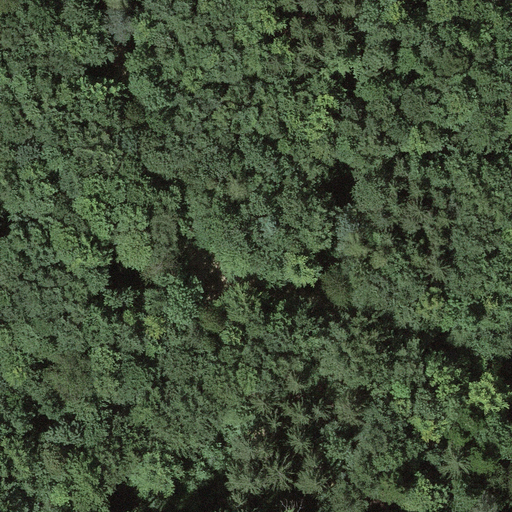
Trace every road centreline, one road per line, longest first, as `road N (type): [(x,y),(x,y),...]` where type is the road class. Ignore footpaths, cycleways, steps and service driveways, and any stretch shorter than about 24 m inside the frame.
road 1 (track): [(0,434),(35,433),(111,411),(159,374),(186,333),(209,268),(511,366)]
road 2 (track): [(0,194),(209,268),(179,175),(89,0)]
